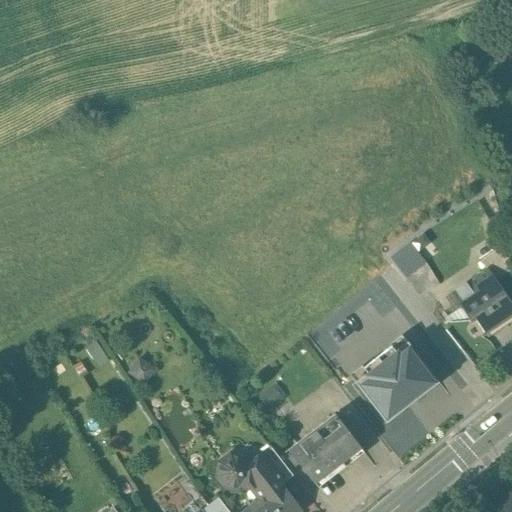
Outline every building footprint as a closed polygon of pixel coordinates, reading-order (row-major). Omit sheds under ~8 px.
[(500,216),(487,220),(496,249),(507,241),(500,216)] [(496,249),(479,260),(486,271),(487,270),(495,281),(511,269),(511,255),(508,241),(507,241),(496,249)] [(425,263),(410,244),(391,259),(406,278),(425,263)] [(511,305),(495,281),(487,270),(486,271),(452,294),(471,322),(475,319),(485,333),(511,314),(511,305)] [(216,339),(172,281),(157,293),(201,350),(216,339)] [(414,359),(407,350),(399,356),(396,353),(368,375),(371,378),(363,385),(387,416),(431,382),(425,373),(426,372),(415,358),(414,359)] [(135,356),(129,374),(150,381),(156,362),(135,356)] [(334,414),(288,450),(314,484),(332,470),(335,473),(345,465),(342,461),(359,447),(334,414)] [(284,464),(270,446),(259,454),(274,472),(275,471),(284,464)] [(274,472),(259,454),(249,449),(242,455),(241,455),(229,453),(219,462),(218,475),(226,486),(239,488),(242,486),(252,487),(261,499),(244,511),(298,511),(301,510),(281,485),(284,483),(275,471),(274,472)] [(229,511),(218,498),(209,505),(214,511),(229,511)]
